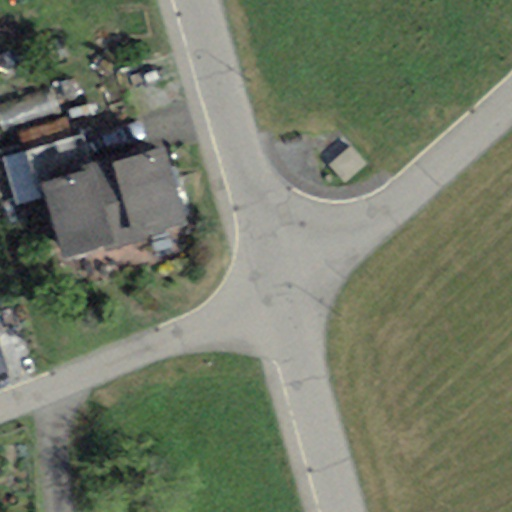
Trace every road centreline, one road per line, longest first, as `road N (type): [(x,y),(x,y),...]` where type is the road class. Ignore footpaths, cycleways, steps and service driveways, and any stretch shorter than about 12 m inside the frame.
road 1 (residential): [(277,293),(191,0)]
road 2 (residential): [(277,293),(511,103)]
road 3 (residential): [(0,406),(277,293)]
road 4 (residential): [(347,511),(277,293)]
